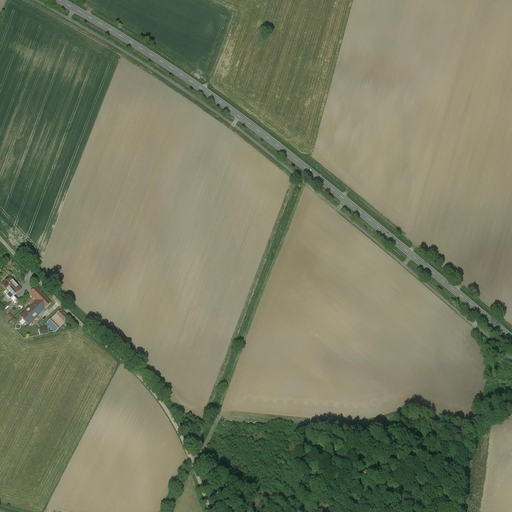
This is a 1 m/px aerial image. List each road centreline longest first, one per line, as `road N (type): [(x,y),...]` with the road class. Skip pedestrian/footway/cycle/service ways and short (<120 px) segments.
road 1 (secondary): [(511,338),(234,113),(58,0)]
road 2 (unclassified): [(0,237),(148,386),(183,441),(209,511)]
